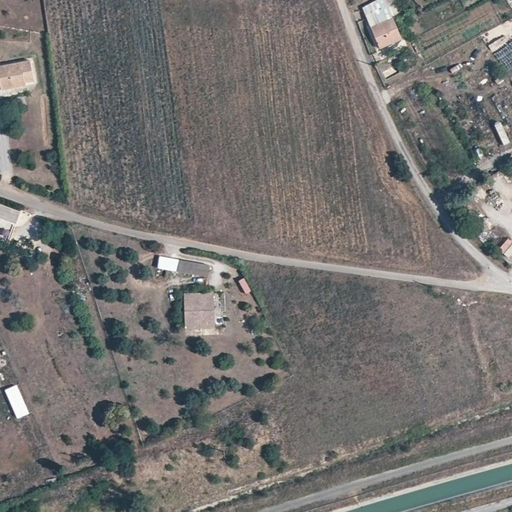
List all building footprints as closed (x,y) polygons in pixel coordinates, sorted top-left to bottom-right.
[(365,18),(380,48),(403,37),(387,7),(365,18)] [(0,84),(1,88),(24,84),(24,80),(30,79),(27,60),(0,64),(0,84)] [(504,145),(511,142),(501,122),(495,124),(504,145)] [(0,203),(0,216),(15,223),(20,211),(0,203)] [(21,211),(18,225),(26,227),(29,212),(21,211)] [(498,250),(509,258),(511,253),(511,241),(507,238),(498,250)] [(179,261),(177,272),(207,277),(209,266),(179,261)] [(247,293),(252,290),(244,278),(239,282),(247,293)] [(184,296),(186,328),(215,326),(213,294),(184,296)] [(18,419),(30,414),(18,384),(5,390),(18,419)]
